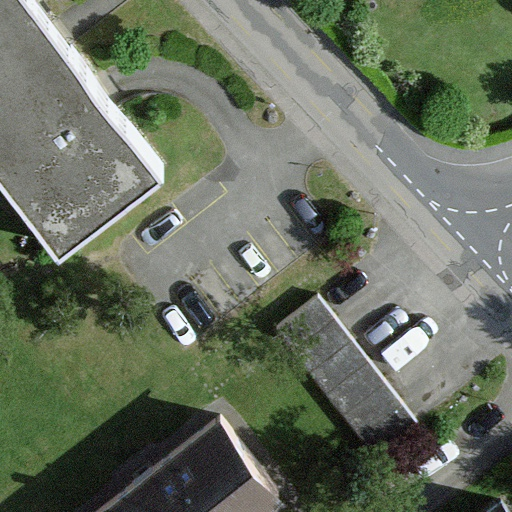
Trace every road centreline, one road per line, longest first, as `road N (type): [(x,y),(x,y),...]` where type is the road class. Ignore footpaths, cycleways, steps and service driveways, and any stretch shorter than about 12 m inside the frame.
road 1 (residential): [(243,0),(459,233)]
road 2 (residential): [(511,425),(399,511)]
